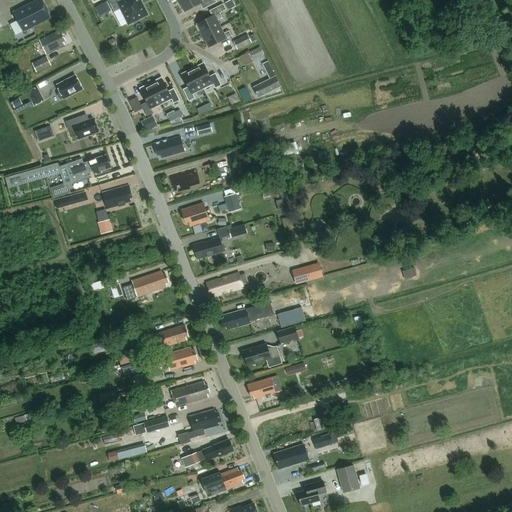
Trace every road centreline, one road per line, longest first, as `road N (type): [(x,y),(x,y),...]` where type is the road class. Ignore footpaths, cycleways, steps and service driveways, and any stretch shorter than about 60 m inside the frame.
road 1 (residential): [(280,511),(109,85)]
road 2 (residential): [(109,85),(170,53),(176,31),(162,0)]
